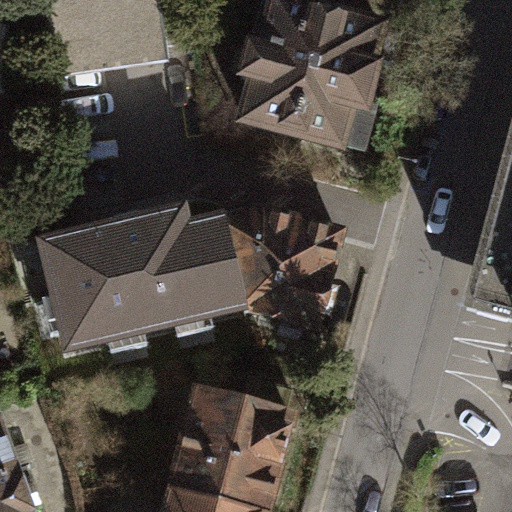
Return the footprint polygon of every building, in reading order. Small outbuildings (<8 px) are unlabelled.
[(45,0),(56,72),(165,57),(163,46),(195,42),(188,0),(45,0)] [(246,126),(341,150),(342,146),(367,152),(377,114),(370,112),(382,69),(375,68),(385,31),(278,3),(265,51),(251,48),(243,81),(257,85),(246,126)] [(511,147),(468,311),(511,323),(511,147)] [(247,310),(226,227),(191,235),(186,217),(47,251),(71,353),(247,310)] [(320,329),(344,239),(263,218),(226,227),(247,310),(320,329)] [(257,511),(264,511),(294,396),(252,385),(249,398),(236,395),(233,405),(200,397),(176,491),(257,511)] [(0,511),(32,511),(35,510),(26,482),(23,483),(1,422),(0,422),(0,511)] [(257,511),(176,491),(170,511),(257,511)]
